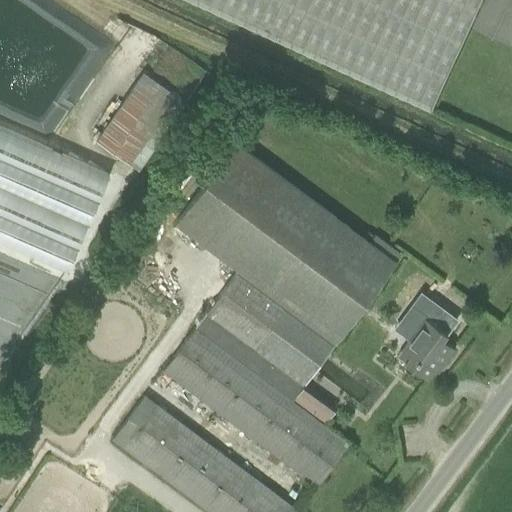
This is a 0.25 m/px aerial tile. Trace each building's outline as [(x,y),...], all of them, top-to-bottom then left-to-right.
[(475,8),(479,0),(478,0),(190,0),(429,109),(475,8)] [(511,0),(482,0),(482,1),(479,0),(475,8),(479,10),(471,27),(473,28),(506,43),(508,44),(511,36),(511,0)] [(143,71),(95,139),(129,163),(177,95),(143,71)] [(309,484),(314,488),(348,443),(291,400),(395,261),(234,142),(174,222),(220,257),(237,269),(163,370),(312,481),(309,484)] [(0,362),(38,308),(47,285),(0,268),(0,362)] [(411,366),(427,378),(438,361),(443,365),(455,348),(435,334),(439,328),(425,317),(401,350),(415,361),(411,366)] [(211,511),(296,511),(298,510),(143,396),(112,438),(211,511)]
